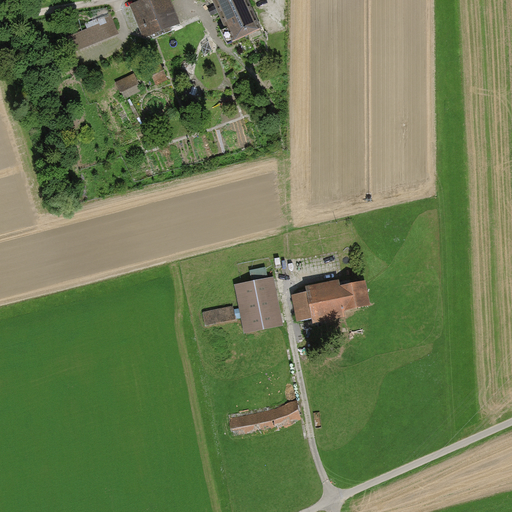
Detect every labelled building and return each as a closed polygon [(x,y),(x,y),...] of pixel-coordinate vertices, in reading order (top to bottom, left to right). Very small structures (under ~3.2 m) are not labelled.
[(174,0),(151,0),(134,7),(149,40),(186,24),(174,0)] [(267,29),(253,0),(219,0),(239,42),(267,29)] [(116,20),(69,39),(76,55),(122,36),(116,20)] [(166,72),(154,77),(158,87),(170,82),(166,72)] [(136,74),(118,83),(126,100),(144,92),(136,74)] [(243,285),(252,329),(277,324),(268,281),(243,285)] [(372,282),(296,297),(301,325),(377,310),(372,282)] [(232,307),(204,313),(206,325),(235,319),(232,307)] [(231,415),(234,435),(305,421),(301,402),(231,415)]
